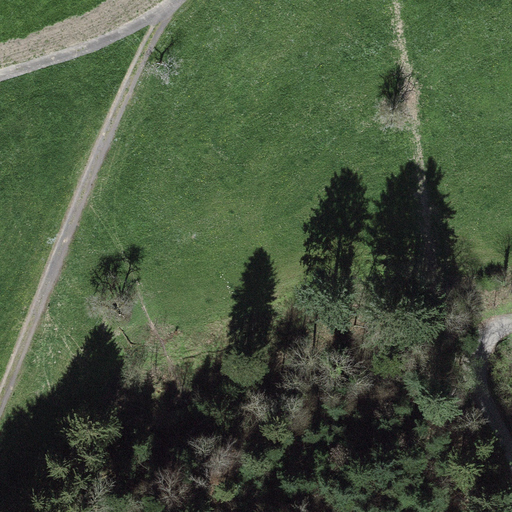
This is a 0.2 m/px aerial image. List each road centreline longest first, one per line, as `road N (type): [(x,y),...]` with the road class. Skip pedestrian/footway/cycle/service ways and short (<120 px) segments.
road 1 (track): [(0,414),(166,5)]
road 2 (track): [(0,75),(109,39),(175,0)]
road 3 (track): [(511,456),(476,377),(484,344),(511,325)]
